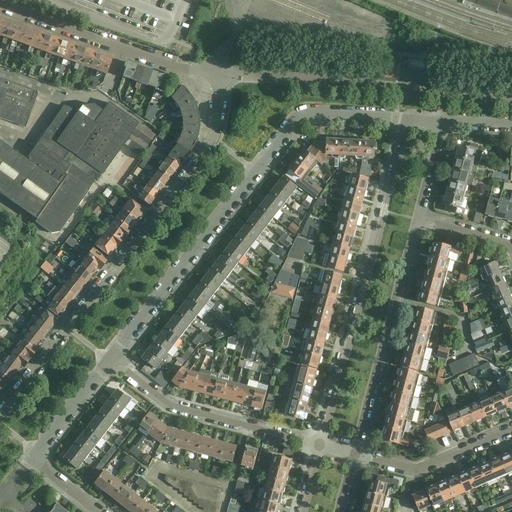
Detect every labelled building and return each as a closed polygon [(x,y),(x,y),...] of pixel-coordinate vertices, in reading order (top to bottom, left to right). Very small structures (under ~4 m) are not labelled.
[(10,20),(1,17),(0,20),(0,36),(4,37),(10,20)] [(18,24),(10,20),(4,37),(8,39),(3,54),(7,56),(8,51),(18,24)] [(27,27),(18,24),(8,51),(12,53),(16,42),(21,44),(27,27)] [(35,30),(27,27),(21,44),(24,45),(21,56),(25,57),(35,30)] [(44,33),(35,30),(25,57),(29,59),(33,48),(38,50),(44,33)] [(44,33),(38,50),(35,56),(40,57),(37,66),(41,67),(52,36),(44,33)] [(60,39),(52,36),(41,67),(45,69),(50,54),(54,56),(60,39)] [(69,42),(60,39),(54,56),(59,57),(55,68),(59,70),(69,42)] [(77,45),(69,42),(59,70),(60,70),(58,74),(62,75),(65,67),(69,68),(77,45)] [(86,48),(77,45),(69,68),(78,71),(86,48)] [(94,51),(86,48),(78,71),(78,72),(74,82),(78,83),(80,77),(84,67),(88,68),(94,51)] [(103,54),(94,51),(88,68),(93,70),(89,80),(93,82),(103,54)] [(112,58),(103,54),(93,82),(91,89),(92,89),(96,87),(101,73),(106,75),(112,58)] [(136,66),(125,62),(123,68),(125,68),(122,77),(123,77),(131,80),(136,66)] [(144,69),(136,66),(131,80),(137,82),(135,87),(137,88),(144,69)] [(152,72),(144,69),(137,88),(139,89),(141,84),(147,86),(152,72)] [(160,75),(152,72),(147,86),(153,88),(151,93),(153,94),(160,75)] [(168,78),(160,75),(153,94),(152,97),(157,100),(159,100),(159,99),(165,93),(164,93),(163,92),(168,78)] [(0,78),(0,117),(25,127),(38,92),(0,78)] [(181,86),(171,98),(174,101),(169,105),(171,107),(188,93),(181,86)] [(193,101),(188,93),(171,107),(172,109),(176,106),(178,108),(193,101)] [(125,105),(130,108),(134,103),(129,100),(125,105)] [(197,109),(193,101),(178,108),(179,109),(180,112),(175,114),(175,116),(197,109)] [(124,144),(127,146),(139,154),(135,159),(139,162),(143,157),(140,155),(154,136),(109,104),(102,112),(100,111),(38,198),(16,183),(30,163),(26,160),(0,141),(0,193),(36,218),(37,219),(66,177),(64,175),(67,171),(71,165),(96,183),(103,172),(124,144)] [(149,122),(155,115),(160,108),(154,104),(151,107),(149,105),(145,114),(146,114),(144,118),(149,122)] [(63,107),(34,148),(26,160),(30,163),(16,183),(38,198),(100,111),(93,105),(81,107),(77,112),(63,107)] [(198,118),(197,109),(175,116),(176,118),(181,116),(182,120),(198,118)] [(177,126),(199,128),(199,127),(198,118),(182,120),(182,124),(177,124),(177,126)] [(197,137),(199,128),(177,126),(177,128),(182,129),(181,133),(197,137)] [(174,136),(193,145),(194,144),(197,137),(181,133),(180,136),(175,134),(174,136)] [(176,144),(178,145),(189,153),(193,145),(174,136),(173,138),(178,141),(176,144)] [(338,156),(339,141),(334,140),(329,140),(327,140),(327,144),(315,143),(324,163),(326,163),(327,155),(338,156)] [(338,156),(350,156),(351,141),(350,141),(345,141),(339,141),(338,156)] [(351,141),(350,156),(358,157),(358,160),(362,160),(363,142),(358,142),(358,141),(353,141),(353,142),(351,141)] [(362,160),(362,164),(361,169),(359,175),(369,177),(372,166),(367,165),(367,157),(374,158),(375,150),(376,150),(377,144),(375,144),(375,143),(373,143),(373,142),(369,142),(363,142),(362,160)] [(297,161),(309,170),(316,161),(322,165),(324,163),(315,143),(307,153),(305,151),(304,153),(303,152),(300,157),(297,161)] [(456,158),(473,163),(479,164),(482,152),(477,150),(478,147),(477,146),(470,144),(465,143),(464,143),(463,147),(459,146),(459,147),(460,148),(458,154),(457,154),(456,158)] [(152,145),(147,151),(147,152),(151,154),(155,148),(152,145)] [(178,145),(168,157),(180,166),(189,153),(178,145)] [(175,172),(180,166),(168,157),(165,162),(161,160),(160,161),(175,172)] [(453,170),(470,174),(476,176),(479,164),(473,163),(456,158),(456,159),(457,159),(455,166),(454,165),(453,170)] [(139,167),(141,169),(147,162),(144,159),(139,167)] [(170,179),(175,172),(160,161),(158,163),(162,166),(159,170),(170,179)] [(312,172),(309,170),(297,161),(294,165),(290,169),(291,169),(290,171),(300,179),(296,184),(303,189),(315,199),(319,193),(324,187),(315,181),(311,187),(302,180),(306,174),(309,176),(312,172)] [(127,180),(132,173),(133,171),(125,166),(116,178),(119,180),(118,182),(123,186),(127,180)] [(137,178),(142,171),(138,168),(133,175),(137,178)] [(152,179),(149,176),(147,178),(151,181),(148,185),(159,193),(170,179),(159,170),(155,175),(152,172),(150,171),(148,173),(150,174),(154,177),(152,179)] [(450,181),(467,186),(471,187),(474,176),(476,176),(470,174),(453,170),(454,171),(452,177),(451,177),(450,181)] [(59,233),(75,209),(88,190),(68,175),(66,177),(37,219),(34,222),(51,234),(59,233)] [(353,175),(350,187),(365,192),(367,186),(366,186),(368,179),(353,175)] [(278,185),(291,196),(297,188),(283,178),(278,185)] [(463,197),(467,186),(450,181),(450,182),(451,182),(449,189),(448,189),(447,193),(463,197)] [(504,184),(494,181),(492,187),(497,189),(498,186),(503,188),(504,184)] [(154,200),(159,193),(148,185),(144,190),(141,187),(139,189),(154,200)] [(285,203),(291,196),(278,185),(272,193),(285,203)] [(149,207),(154,200),(139,189),(135,186),(133,188),(137,191),(134,195),(138,198),(149,207)] [(350,187),(346,199),(362,203),(363,198),(364,198),(365,192),(350,187)] [(116,205),(119,202),(120,201),(115,197),(114,197),(111,194),(112,193),(114,195),(117,191),(114,189),(108,188),(103,194),(110,200),(116,205)] [(279,211),(285,203),(272,193),(266,200),(279,211)] [(463,197),(447,193),(447,194),(448,194),(446,201),(445,200),(444,205),(448,206),(446,212),(462,217),(464,210),(460,209),(463,197)] [(305,201),(302,204),(307,208),(310,204),(310,205),(313,200),(308,196),(305,201)] [(500,201),(490,198),(485,215),(487,215),(488,217),(495,219),(500,201)] [(346,199),(343,211),(359,215),(361,209),(360,209),(362,203),(346,199)] [(129,200),(122,210),(137,221),(140,217),(141,218),(145,212),(129,200)] [(273,218),(279,211),(266,200),(260,208),(273,218)] [(509,203),(500,201),(495,219),(500,220),(501,219),(504,220),(509,203)] [(89,212),(94,216),(99,209),(94,205),(89,212)] [(296,212),(302,216),(306,211),(300,206),(296,212)] [(268,226),(273,218),(260,208),(254,215),(268,226)] [(130,231),(134,226),(134,225),(137,221),(122,210),(115,219),(130,231)] [(287,211),(284,214),(291,220),(294,216),(287,211)] [(343,211),(340,222),(355,226),(357,221),(359,215),(343,211)] [(474,223),(479,225),(482,212),(477,211),(474,223)] [(83,217),(89,222),(93,217),(87,212),(83,217)] [(262,233),(268,226),(254,215),(248,223),(262,233)] [(124,240),(130,231),(115,219),(108,227),(124,240)] [(340,222),(337,233),(353,238),(354,232),(355,226),(340,222)] [(256,241),(262,233),(248,223),(242,230),(256,241)] [(292,224),(288,229),(294,234),(299,229),(292,224)] [(117,248),(124,240),(108,227),(101,236),(117,248)] [(278,229),(275,232),(281,237),(286,241),(289,237),(278,229)] [(242,230),(236,238),(250,248),(256,241),(242,230)] [(82,238),(87,241),(90,238),(82,232),(80,235),(83,237),(82,238)] [(337,233),(334,245),(349,249),(351,244),(353,238),(337,233)] [(113,253),(117,248),(101,236),(93,246),(104,254),(108,257),(112,253),(113,253)] [(64,243),(72,249),(77,243),(69,237),(64,243)] [(281,237),(278,241),(287,249),(291,245),(286,241),(281,237)] [(236,238),(231,245),(244,256),(250,248),(236,238)] [(314,247),(307,245),(308,241),(296,238),(292,246),(298,247),(313,251),(314,247)] [(432,255),(432,257),(449,262),(451,254),(459,256),(460,252),(450,249),(450,248),(435,244),(434,249),(432,249),(431,255),(432,255)] [(231,245),(225,253),(238,263),(244,256),(231,245)] [(334,245),(331,256),(347,261),(348,255),(349,249),(334,245)] [(295,259),(298,247),(292,246),(287,257),(295,259)] [(298,247),(295,259),(302,261),(302,260),(305,261),(306,256),(303,255),(304,254),(312,256),(313,251),(298,247)] [(280,248),(277,251),(278,253),(282,257),(286,253),(280,248)] [(99,270),(106,261),(104,259),(92,250),(88,256),(83,252),(80,255),(97,268),(99,270)] [(57,260),(62,253),(59,251),(54,257),(56,259),(57,260)] [(225,253),(219,260),(232,271),(238,263),(225,253)] [(464,266),(470,267),(473,255),(467,253),(464,266)] [(50,266),(56,259),(54,257),(51,255),(49,256),(45,262),(51,266),(50,266)] [(79,259),(75,263),(91,275),(97,268),(80,255),(78,258),(79,259)] [(274,255),(269,261),(277,268),(282,262),(274,255)] [(475,255),(472,267),(477,269),(481,256),(475,255)] [(328,268),(343,272),(345,267),(347,261),(331,256),(328,268)] [(446,274),(449,262),(432,257),(431,261),(429,261),(428,266),(429,267),(428,269),(446,274)] [(219,260),(213,268),(226,279),(232,271),(219,260)] [(40,269),(42,271),(45,273),(51,266),(45,262),(40,269)] [(483,281),(485,280),(500,273),(498,268),(500,268),(498,263),(496,264),(495,262),(482,268),(485,275),(481,276),(483,281)] [(77,269),(74,273),(86,283),(91,275),(75,263),(73,266),(77,269)] [(213,268),(207,275),(221,286),(226,279),(213,268)] [(268,269),(265,273),(269,276),(273,279),(276,275),(268,269)] [(443,286),(446,274),(428,269),(427,273),(426,272),(425,278),(426,279),(425,281),(443,286)] [(59,273),(64,277),(80,290),(86,283),(74,273),(70,270),(66,274),(61,270),(59,273)] [(468,272),(461,270),(459,278),(466,280),(468,272)] [(280,293),(286,273),(280,272),(274,283),(271,291),(280,293)] [(286,273),(280,293),(287,295),(292,275),(286,273)] [(327,273),(323,284),(339,289),(341,283),(340,283),(342,277),(327,273)] [(491,289),(505,284),(504,283),(506,282),(504,277),(502,278),(500,273),(485,280),(487,284),(489,283),(491,289)] [(207,275),(201,283),(215,294),(221,286),(207,275)] [(292,275),(287,295),(293,297),(295,288),(298,277),(292,275)] [(63,280),(60,285),(75,297),(80,290),(64,277),(62,280),(63,280)] [(42,283),(37,278),(33,284),(38,288),(42,283)] [(472,285),(477,283),(476,279),(468,282),(467,287),(472,285)] [(440,298),(443,286),(425,281),(424,284),(423,284),(422,290),(423,290),(422,293),(440,298)] [(56,289),(54,287),(49,283),(46,286),(52,290),(69,304),(75,297),(60,285),(56,289)] [(201,283),(195,290),(209,301),(215,294),(201,283)] [(323,284),(320,296),(336,300),(337,295),(338,295),(339,289),(323,284)] [(505,284),(491,289),(494,296),(492,297),(494,301),(509,294),(507,290),(509,289),(507,284),(505,285),(505,284)] [(30,296),(36,288),(32,285),(26,293),(30,296)] [(255,289),(253,292),(256,294),(254,297),(258,300),(262,294),(255,289)] [(52,290),(46,297),(48,298),(48,299),(52,302),(64,311),(69,304),(52,290)] [(195,290),(189,298),(203,309),(209,301),(195,290)] [(440,298),(422,293),(421,296),(420,295),(418,301),(420,302),(420,303),(437,308),(440,298)] [(498,304),(500,310),(511,305),(511,298),(511,299),(509,294),(494,301),(496,305),(498,304)] [(32,301),(24,295),(19,302),(26,308),(32,301)] [(58,318),(64,311),(52,302),(48,299),(45,302),(38,296),(35,300),(58,318)] [(320,296),(317,307),(333,312),(335,306),(334,306),(336,300),(320,296)] [(197,316),(203,309),(189,298),(184,305),(197,316)] [(474,298),(468,300),(469,306),(476,304),(474,298)] [(226,309),(216,301),(213,305),(229,317),(231,314),(225,310),(226,309)] [(50,328),(56,321),(35,303),(32,307),(38,311),(34,316),(50,328)] [(191,324),(197,316),(184,305),(178,313),(191,324)] [(210,309),(236,329),(239,325),(229,317),(213,305),(210,309)] [(511,305),(500,310),(501,312),(503,317),(501,318),(503,322),(511,317),(511,305)] [(317,307),(314,319),(329,323),(331,318),(333,312),(317,307)] [(433,326),(436,314),(417,309),(416,314),(415,313),(413,319),(415,319),(414,321),(433,326)] [(233,314),(244,322),(246,319),(236,311),(233,314)] [(186,331),(191,324),(178,313),(172,320),(186,331)] [(470,318),(470,323),(479,320),(478,315),(470,318)] [(45,335),(50,328),(34,316),(29,322),(26,319),(25,320),(23,318),(45,335)] [(510,331),(511,330),(511,317),(503,322),(505,326),(507,325),(510,331)] [(39,342),(45,335),(23,318),(21,321),(27,325),(26,326),(30,329),(28,332),(24,329),(23,330),(39,342)] [(314,319),(311,330),(327,335),(328,329),(329,323),(314,319)] [(180,339),(186,331),(172,320),(166,328),(180,339)] [(430,337),(433,326),(414,321),(413,325),(412,325),(410,331),(412,331),(411,333),(430,337)] [(479,321),(470,325),(471,336),(483,331),(479,321)] [(456,324),(446,322),(444,329),(455,332),(456,324)] [(174,346),(175,344),(180,339),(166,328),(160,336),(174,346)] [(442,335),(453,337),(455,332),(444,329),(442,335)] [(34,349),(37,344),(39,342),(23,330),(20,334),(14,330),(12,332),(18,337),(34,349)] [(323,346),(324,344),(325,340),(327,335),(311,330),(308,342),(318,344),(323,346)] [(214,341),(202,332),(196,339),(200,343),(203,344),(214,341)] [(427,349),(428,344),(430,337),(411,333),(410,337),(409,337),(407,342),(408,343),(408,344),(427,349)] [(228,339),(227,344),(236,346),(239,335),(228,339)] [(168,354),(174,346),(160,336),(154,343),(168,354)] [(30,359),(31,358),(37,351),(34,349),(18,337),(17,337),(22,340),(15,348),(30,359)] [(483,337),(473,341),(475,346),(485,342),(483,337)] [(308,342),(305,354),(321,358),(322,352),(323,346),(318,344),(308,342)] [(476,354),(488,349),(485,342),(475,346),(475,347),(474,347),(476,354)] [(162,362),(168,354),(154,343),(148,351),(162,362)] [(423,361),(427,349),(408,344),(407,348),(405,348),(404,354),(405,354),(405,355),(423,361)] [(450,348),(439,345),(438,352),(448,354),(450,348)] [(23,368),(30,359),(15,348),(9,357),(5,353),(5,354),(23,368)] [(260,352),(266,359),(271,355),(265,348),(260,352)] [(162,362),(148,351),(142,359),(156,369),(162,362)] [(480,357),(496,363),(494,351),(480,357)] [(436,358),(447,360),(448,354),(438,352),(436,358)] [(23,369),(23,368),(5,354),(0,359),(0,361),(3,364),(16,374),(18,371),(18,370),(20,367),(23,369)] [(321,358),(305,354),(301,365),(317,369),(318,363),(319,364),(321,358)] [(469,357),(473,368),(479,365),(474,354),(469,357)] [(295,359),(277,355),(275,360),(294,365),(295,359)] [(423,361),(405,355),(404,360),(402,360),(401,366),(402,366),(402,367),(420,372),(423,361)] [(463,359),(468,370),(473,368),(469,357),(463,359)] [(468,370),(463,359),(457,362),(462,373),(468,370)] [(0,373),(9,381),(13,376),(14,377),(16,374),(0,361),(0,373)] [(182,366),(177,362),(171,369),(176,373),(177,373),(176,372),(182,366)] [(243,362),(242,368),(251,371),(253,365),(243,362)] [(452,364),(457,375),(462,373),(457,362),(452,364)] [(457,375),(452,364),(448,366),(453,377),(457,375)] [(298,366),(294,382),(312,387),(317,371),(298,366)] [(184,390),(188,373),(183,368),(172,383),(179,388),(184,390)] [(478,368),(469,372),(471,378),(480,374),(478,368)] [(160,373),(154,381),(163,388),(176,373),(171,369),(165,376),(160,373)] [(275,369),(273,377),(279,378),(281,370),(275,369)] [(398,381),(416,386),(419,375),(401,369),(401,371),(399,370),(398,376),(399,377),(398,381)] [(198,375),(193,392),(203,395),(209,372),(201,370),(198,375)] [(184,390),(193,392),(198,375),(188,372),(188,373),(184,390)] [(209,372),(203,395),(213,397),(219,374),(209,372)] [(0,384),(5,388),(7,385),(6,384),(9,381),(0,373),(0,384)] [(219,374),(213,397),(223,400),(227,383),(229,377),(219,374)] [(413,398),(416,386),(398,381),(398,382),(396,382),(395,388),(396,388),(395,393),(413,398)] [(242,405),(252,407),(258,385),(258,384),(248,382),(247,388),(242,405)] [(308,404),(312,387),(294,382),(289,399),(308,404)] [(450,382),(447,386),(452,398),(456,397),(450,382)] [(237,385),(227,383),(223,400),(232,402),(237,385)] [(247,388),(237,385),(232,402),(242,405),(247,388)] [(258,385),(252,407),(261,410),(267,388),(258,385)] [(276,387),(271,386),(269,393),(274,395),(281,397),(282,392),(275,391),(276,387)] [(447,386),(443,390),(447,400),(452,398),(447,386)] [(511,388),(502,393),(508,408),(511,406),(511,388)] [(111,398),(124,409),(131,401),(117,391),(111,398)] [(433,391),(430,401),(436,403),(439,392),(433,391)] [(264,410),(271,412),(274,400),(273,399),(274,395),(269,393),(264,410)] [(410,409),(413,398),(395,393),(395,394),(393,393),(392,399),(393,400),(392,404),(410,409)] [(502,393),(501,393),(491,397),(497,412),(503,409),(504,410),(508,408),(502,393)] [(487,418),(491,416),(491,415),(497,412),(491,397),(480,402),(487,418)] [(119,416),(124,409),(111,398),(105,406),(119,416)] [(308,404),(289,399),(285,416),(303,421),(308,404)] [(480,402),(469,407),(475,422),(482,419),(482,420),(487,418),(480,402)] [(390,405),(389,411),(390,411),(388,417),(407,422),(412,423),(415,411),(410,409),(392,404),(392,405),(390,405)] [(113,424),(119,416),(105,406),(99,413),(104,416),(113,424)] [(469,407),(458,412),(465,427),(469,425),(469,424),(475,422),(469,407)] [(465,427),(458,412),(447,416),(453,432),(454,432),(454,431),(460,428),(460,429),(465,427)] [(107,431),(113,424),(104,416),(99,413),(94,421),(104,428),(107,431)] [(149,434),(158,422),(149,415),(140,426),(149,434)] [(404,433),(407,422),(388,417),(387,417),(385,423),(387,424),(385,428),(404,433)] [(101,439),(107,431),(104,428),(94,421),(88,428),(101,439)] [(158,422),(149,434),(161,443),(168,430),(158,422)] [(441,424),(445,435),(451,433),(446,422),(441,424)] [(441,424),(435,427),(440,438),(445,435),(441,424)] [(435,427),(430,429),(434,440),(440,438),(435,427)] [(95,446),(101,439),(88,428),(82,436),(95,446)] [(404,433),(385,428),(385,429),(384,429),(382,435),(384,435),(382,440),(398,444),(398,443),(407,446),(409,441),(402,439),(404,433)] [(429,442),(434,440),(430,429),(424,431),(429,442)] [(168,430),(161,443),(175,447),(179,433),(168,430)] [(175,447),(186,450),(190,436),(179,433),(175,447)] [(118,440),(122,443),(125,439),(117,434),(114,437),(119,440),(118,440)] [(89,454),(95,446),(82,436),(76,443),(89,454)] [(202,439),(190,436),(186,450),(198,453),(202,439)] [(213,442),(202,439),(198,453),(209,456),(213,442)] [(224,445),(213,442),(209,456),(221,459),(224,445)] [(84,461),(89,454),(76,443),(70,451),(84,461)] [(224,445),(221,459),(232,462),(236,448),(224,445)] [(133,446),(129,452),(133,456),(138,449),(133,446)] [(253,469),(255,463),(258,451),(257,451),(256,449),(253,448),(252,450),(246,449),(242,466),(253,469)] [(285,448),(283,454),(292,457),(294,450),(285,448)] [(137,459),(142,453),(138,449),(133,456),(137,459)] [(84,461),(70,451),(64,459),(78,469),(84,461)] [(114,466),(123,454),(120,451),(111,464),(114,466)] [(146,453),(141,459),(146,463),(151,457),(146,453)] [(507,475),(511,473),(511,456),(511,454),(510,454),(509,453),(505,455),(505,456),(500,458),(507,475)] [(127,455),(122,461),(126,464),(131,458),(127,455)] [(271,467),(288,472),(289,471),(290,470),(291,466),(290,465),(292,460),(274,455),(271,467)] [(130,467),(135,461),(131,458),(126,464),(130,467)] [(497,480),(507,475),(500,458),(498,458),(494,459),(494,461),(490,463),(497,480)] [(486,484),(497,480),(490,463),(489,463),(488,462),(484,464),(484,465),(479,467),(486,484)] [(271,467),(268,479),(285,483),(286,482),(287,481),(288,477),(287,477),(288,472),(271,467)] [(476,489),(486,484),(479,467),(478,468),(477,467),(473,469),(473,470),(468,472),(476,489)] [(87,476),(93,481),(99,473),(95,470),(93,468),(87,476)] [(131,468),(123,478),(128,481),(135,472),(131,468)] [(465,493),(476,489),(468,472),(467,471),(463,473),(463,474),(458,476),(465,493)] [(105,491),(114,480),(104,472),(96,484),(105,491)] [(250,477),(250,478),(239,475),(237,481),(249,484),(251,477),(250,477)] [(249,484),(248,487),(254,488),(255,486),(256,486),(259,476),(253,475),(252,478),(251,477),(249,484)] [(166,476),(164,481),(173,488),(180,490),(179,492),(185,494),(184,496),(189,497),(189,500),(194,501),(194,503),(199,505),(198,507),(204,509),(203,511),(208,511),(215,511),(221,491),(166,476)] [(369,488),(368,492),(386,497),(389,485),(398,488),(399,481),(378,476),(376,482),(371,480),(371,482),(369,482),(368,487),(369,488)] [(455,498),(465,493),(458,476),(457,477),(456,476),(452,478),(452,479),(447,481),(455,498)] [(139,486),(143,481),(139,478),(135,483),(139,486)] [(284,488),(285,483),(268,479),(265,490),(282,494),(283,492),(284,492),(285,488),(284,488)] [(123,487),(114,480),(105,491),(114,498),(123,487)] [(143,481),(139,486),(143,489),(147,484),(143,481)] [(444,502),(455,498),(447,481),(446,481),(442,482),(442,483),(437,485),(444,502)] [(243,484),(237,482),(234,493),(241,495),(243,484)] [(444,502),(437,485),(436,486),(435,485),(431,487),(431,488),(426,490),(433,507),(444,502)] [(133,494),(123,487),(114,498),(124,506),(133,494)] [(265,490),(262,501),(279,505),(280,504),(281,503),(282,500),(281,499),(282,494),(265,490)] [(158,501),(162,495),(158,492),(154,498),(158,501)] [(382,509),(385,497),(368,492),(368,494),(366,494),(365,498),(366,499),(365,504),(382,509)] [(417,495),(412,497),(416,507),(419,511),(431,507),(424,492),(422,493),(422,492),(417,494),(417,495)] [(511,492),(503,496),(505,501),(511,497),(511,492)] [(133,511),(142,502),(133,494),(124,506),(131,511),(133,511)] [(162,495),(158,501),(161,504),(166,498),(162,495)] [(498,498),(498,500),(494,502),(495,505),(505,501),(503,496),(498,498)] [(416,507),(412,497),(407,499),(411,509),(416,507)] [(262,501),(259,511),(278,511),(279,511),(278,510),(279,505),(262,501)] [(148,511),(151,509),(142,502),(133,511),(148,511)] [(511,502),(502,507),(503,510),(511,506),(511,502)]
